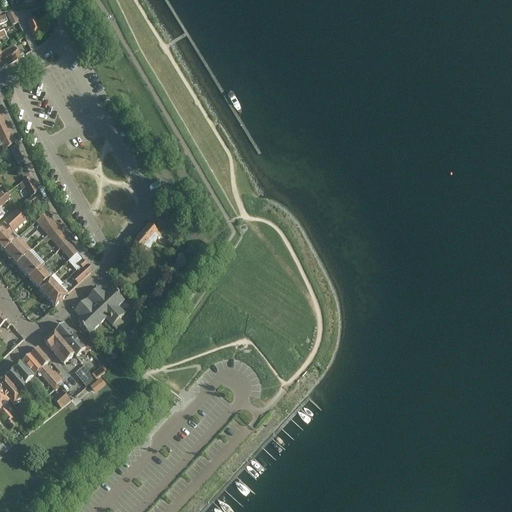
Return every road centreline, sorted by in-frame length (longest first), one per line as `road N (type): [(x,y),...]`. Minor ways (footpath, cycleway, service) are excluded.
road 1 (residential): [(100,274),(145,196),(56,47)]
road 2 (residential): [(100,274),(52,210),(0,106)]
